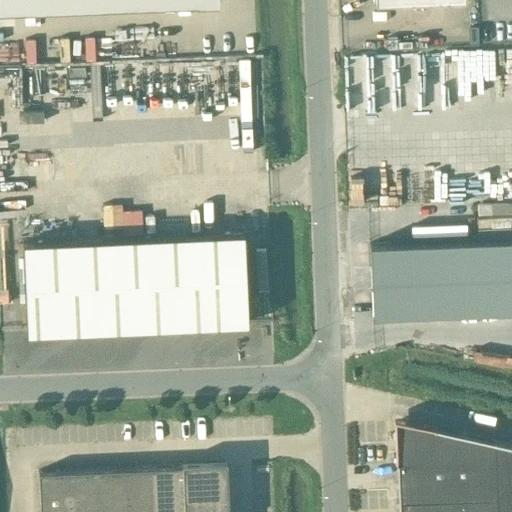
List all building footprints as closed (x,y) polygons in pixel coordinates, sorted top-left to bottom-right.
[(0,0),(0,50),(198,43),(197,4),(217,3),(216,0),(0,0)] [(244,232),(23,242),(27,331),(248,321),(244,232)] [(511,255),(511,236),(369,242),(372,313),(511,307),(511,255)] [(511,511),(511,444),(421,424),(421,426),(398,420),(399,452),(397,452),(399,511),(511,511)] [(38,469),(39,511),(225,511),(223,462),(38,469)]
